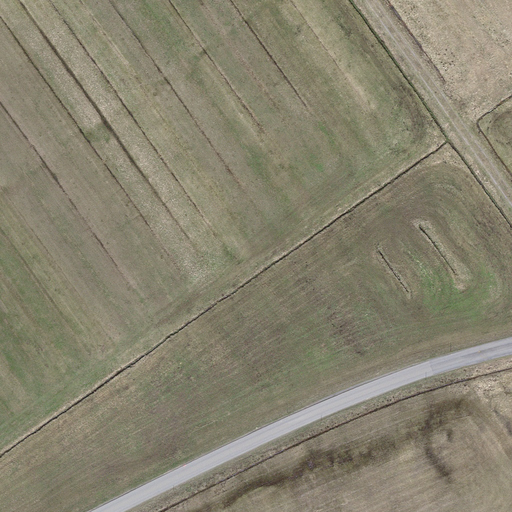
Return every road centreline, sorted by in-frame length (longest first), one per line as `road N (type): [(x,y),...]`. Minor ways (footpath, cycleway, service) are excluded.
road 1 (unclassified): [(106,511),(381,385),(511,346)]
road 2 (track): [(511,201),(360,0)]
